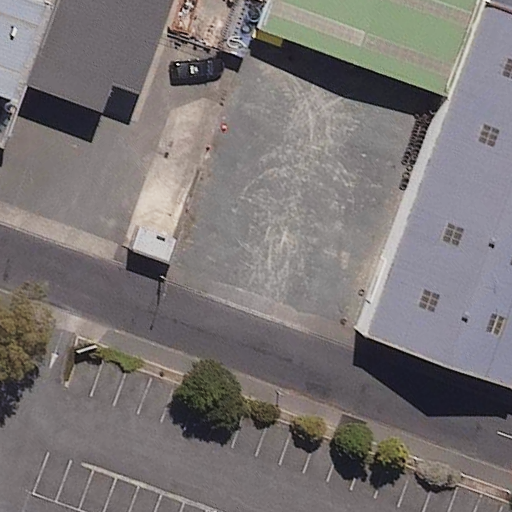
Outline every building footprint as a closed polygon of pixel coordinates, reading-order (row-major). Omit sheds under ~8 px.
[(0,0),(0,88),(7,91),(13,72),(39,0),(0,0)] [(39,0),(13,72),(92,102),(102,73),(130,84),(159,0),(39,0)] [(259,0),(252,21),(439,90),(471,0),(259,0)] [(511,0),(471,0),(439,90),(353,325),(511,382),(511,0)] [(164,257),(181,214),(141,199),(124,241),(164,257)]
